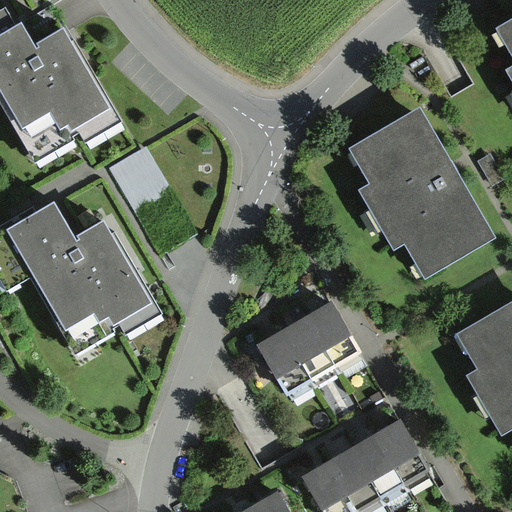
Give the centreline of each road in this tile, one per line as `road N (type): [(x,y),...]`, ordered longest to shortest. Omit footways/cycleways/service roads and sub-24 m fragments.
road 1 (residential): [(160,470),(200,346),(284,145)]
road 2 (residential): [(114,0),(284,145)]
road 3 (residential): [(284,145),(325,80),(418,0)]
road 4 (residential): [(0,384),(15,405),(160,470)]
